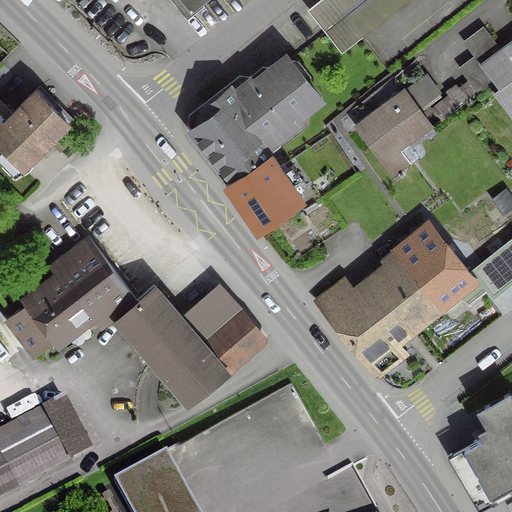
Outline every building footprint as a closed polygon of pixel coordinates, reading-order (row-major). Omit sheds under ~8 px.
[(181,0),(189,10),(200,0),(181,0)] [(406,0),(319,0),(313,5),(347,47),(406,0)] [(511,39),(486,59),(480,51),(458,67),(475,91),(491,80),(498,88),(492,93),(511,120),(511,39)] [(227,179),(224,181),(225,183),(267,153),(262,147),(294,122),(292,119),(318,98),(284,55),(234,95),(227,87),(201,108),(207,115),(189,130),(227,179)] [(377,109),(371,114),(354,126),(394,179),(402,173),(399,169),(414,158),(403,143),(428,124),(413,104),(434,89),(423,74),(377,109)] [(0,102),(0,146),(20,167),(47,140),(57,150),(75,133),(65,122),(69,119),(37,86),(10,113),(0,102)] [(277,167),(268,154),(267,153),(225,183),(256,228),(298,198),(277,167)] [(392,248),(390,250),(435,305),(469,278),(424,222),(392,248)] [(114,317),(131,302),(120,287),(85,238),(70,249),(80,261),(6,317),(33,354),(103,300),(114,317)] [(511,242),(474,271),(494,297),(511,283),(511,242)] [(379,259),(385,267),(326,314),(350,343),(377,322),(373,317),(391,303),(409,326),(435,305),(390,250),(379,259)] [(200,342),(151,286),(131,302),(114,317),(186,400),(224,372),(259,342),(235,313),(200,342)] [(393,339),(409,326),(391,303),(373,317),(377,322),(350,343),(375,374),(403,352),(393,339)] [(494,430),(447,456),(461,480),(511,451),(511,448),(504,434),(511,429),(511,404),(487,418),(494,430)] [(22,469),(63,447),(42,408),(14,422),(21,435),(0,445),(0,492),(27,479),(22,469)] [(511,429),(504,434),(511,448),(511,451),(461,480),(477,507),(490,500),(487,496),(495,491),(498,496),(504,493),(501,488),(511,481),(511,429)] [(133,511),(202,511),(169,453),(117,482),(133,511)]
